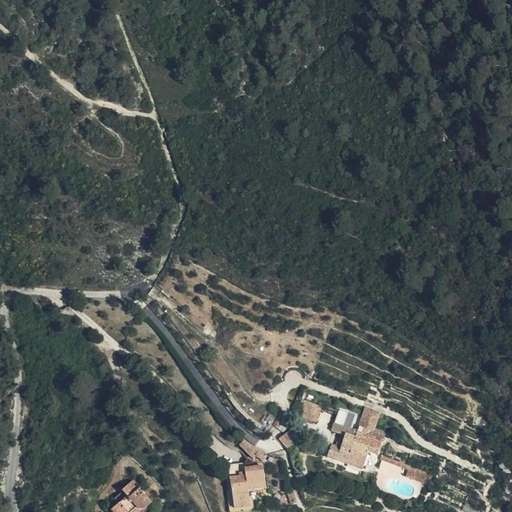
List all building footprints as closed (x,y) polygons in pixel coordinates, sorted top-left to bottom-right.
[(322,406),(300,397),(294,411),(316,420),(322,406)] [(327,455),(365,469),(371,451),(379,455),(386,436),(375,431),(382,414),(368,408),(359,430),(336,422),(333,430),(346,435),(341,448),(331,443),(327,455)] [(248,438),(244,443),(248,447),(252,443),(248,439),(248,438)] [(248,447),(245,449),(255,459),(257,457),(261,461),(266,457),(257,448),(252,443),(248,447)] [(410,469),(413,463),(384,451),(382,457),(410,469)] [(229,468),(229,471),(235,511),(251,510),(249,494),(257,492),(256,482),(266,481),(265,469),(250,471),(249,465),(232,467),(229,468)] [(434,478),(410,469),(407,478),(430,488),(434,478)] [(136,478),(125,488),(130,494),(122,500),(112,509),(113,511),(133,511),(135,510),(141,510),(145,510),(154,502),(150,498),(154,493),(149,488),(147,489),(136,478)] [(256,482),(257,492),(268,491),(266,481),(256,482)] [(130,494),(125,488),(118,495),(122,500),(130,494)] [(314,505),(308,492),(303,493),(305,505),(314,505)]
